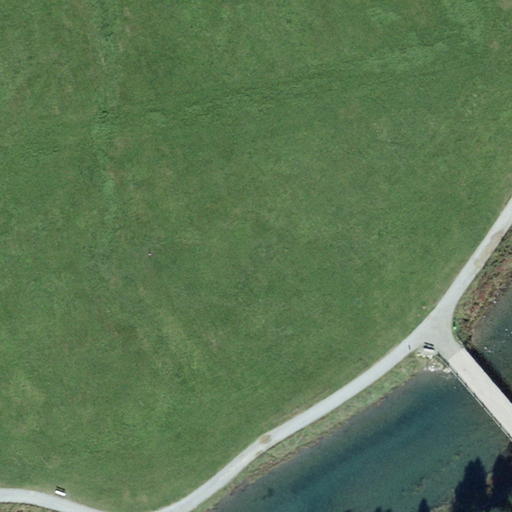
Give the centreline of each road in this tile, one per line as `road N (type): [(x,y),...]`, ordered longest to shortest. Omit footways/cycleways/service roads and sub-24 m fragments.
road 1 (track): [(175,511),(375,375),(432,326)]
road 2 (track): [(432,326),(511,215)]
road 3 (track): [(511,427),(432,326)]
